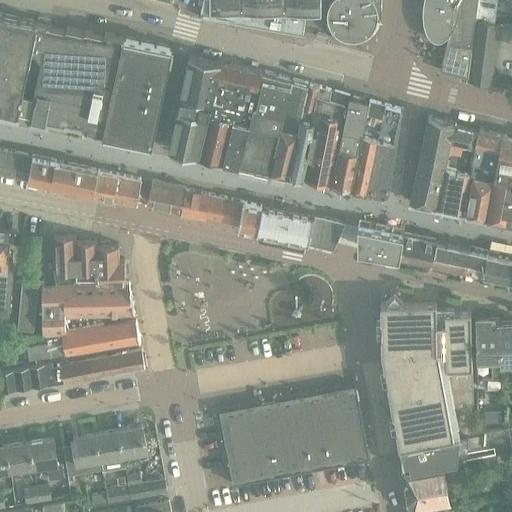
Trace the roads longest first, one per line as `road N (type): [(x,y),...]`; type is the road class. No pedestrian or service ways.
road 1 (tertiary): [(55,0),(389,81)]
road 2 (residential): [(347,263),(142,224)]
road 3 (residential): [(169,391),(363,356)]
road 4 (residential): [(169,391),(0,414)]
road 5 (residential): [(169,391),(142,224)]
road 6 (residential): [(511,298),(347,263)]
road 7 (residential): [(393,511),(363,356)]
road 8 (tertiary): [(511,110),(389,81)]
road 9 (residential): [(192,511),(169,391)]
